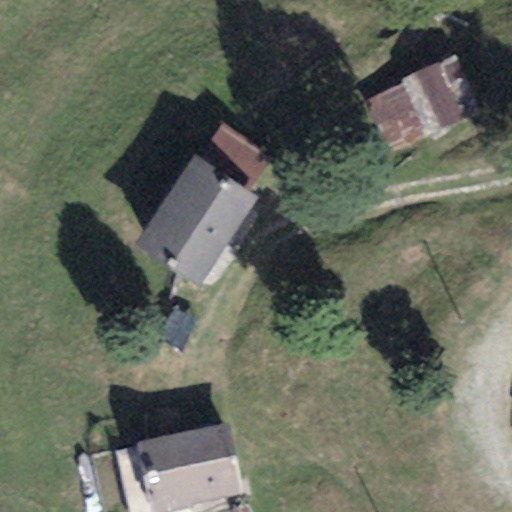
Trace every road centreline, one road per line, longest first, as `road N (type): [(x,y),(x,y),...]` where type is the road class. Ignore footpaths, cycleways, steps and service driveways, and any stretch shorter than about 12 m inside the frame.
road 1 (track): [(511,146),(286,179)]
road 2 (track): [(511,447),(483,389),(503,295),(511,288)]
